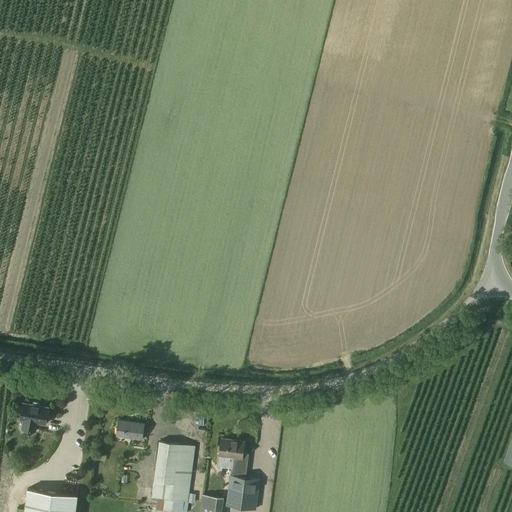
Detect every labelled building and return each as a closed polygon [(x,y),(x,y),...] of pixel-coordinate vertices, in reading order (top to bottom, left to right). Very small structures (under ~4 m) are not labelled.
[(35,430),(37,421),(46,423),(49,407),(40,405),(40,404),(39,402),(34,401),(32,402),(32,404),(23,402),(20,418),(24,419),(23,427),(35,430)] [(145,423),(119,419),(117,435),(142,439),(145,423)] [(511,463),(511,436),(503,461),(511,463)] [(221,437),(219,454),(218,465),(233,468),(232,475),(245,477),(248,456),(246,454),(243,453),(245,441),(221,437)] [(152,497),(157,498),(156,509),(181,511),(186,511),(188,501),(195,446),(159,440),(152,497)] [(260,479),(245,477),(232,475),(231,475),(227,505),(256,509),(260,479)] [(75,511),(78,494),(28,487),(24,511),(75,511)] [(202,494),(199,511),(222,511),(224,497),(202,494)]
